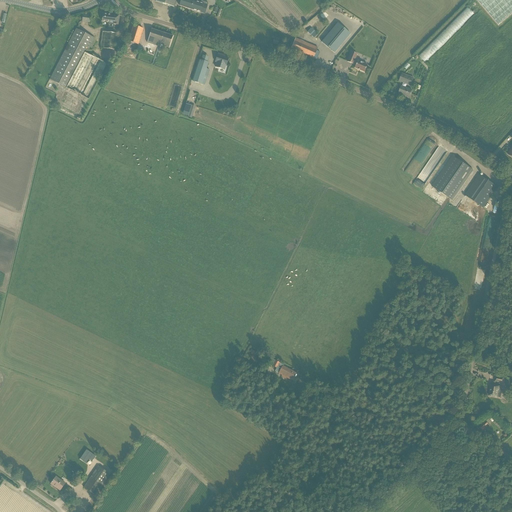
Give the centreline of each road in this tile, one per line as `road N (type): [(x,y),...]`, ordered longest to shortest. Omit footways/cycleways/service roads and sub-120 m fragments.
road 1 (unclassified): [(511,169),(449,131),(291,60),(111,0)]
road 2 (unclassified): [(457,426),(511,195)]
road 3 (track): [(457,426),(360,511)]
